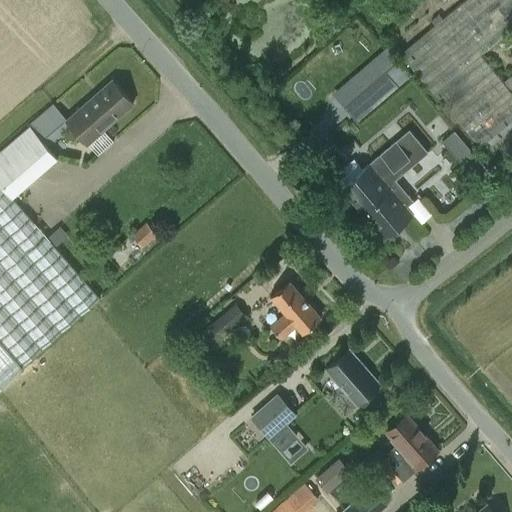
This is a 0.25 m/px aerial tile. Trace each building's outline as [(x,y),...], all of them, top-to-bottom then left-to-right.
[(511,0),(466,0),(401,54),(492,161),(511,144),(511,94),(480,55),(511,28),(511,0)] [(358,124),(399,89),(411,78),(400,65),(388,76),(347,111),(358,124)] [(66,120),(68,123),(87,144),(133,104),(117,85),(112,80),(66,120)] [(68,123),(66,120),(50,102),(25,123),(26,125),(0,148),(0,385),(16,371),(100,298),(8,195),(53,155),(44,144),(68,123)] [(442,141),(465,167),(477,157),(455,130),(442,141)] [(385,153),(374,162),(364,171),(353,159),(333,175),(344,188),(342,189),(384,239),(413,216),(386,183),(412,163),(397,144),(392,148),(390,147),(384,152),(385,153)] [(135,231),(147,245),(162,233),(151,219),(135,231)] [(303,333),(321,317),(289,281),(272,297),(286,314),(271,327),(281,339),(296,326),(303,333)] [(247,317),(235,303),(210,325),(221,338),(247,317)] [(380,385),(349,349),(326,369),(358,405),(380,385)] [(285,423),(295,415),(278,394),(252,417),(277,446),(293,432),(285,423)] [(406,480),(437,451),(406,415),(387,431),(397,443),(389,450),(400,462),(394,467),(406,480)] [(341,456),(318,476),(330,490),(353,470),(341,456)] [(339,511),(375,511),(387,502),(371,484),(339,511)] [(304,511),(317,501),(303,486),(273,511),(304,511)]
